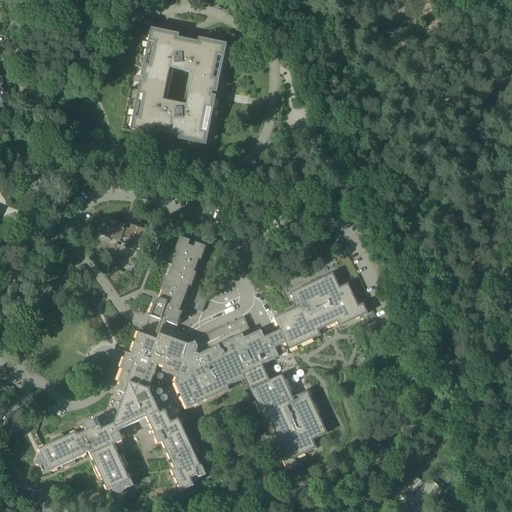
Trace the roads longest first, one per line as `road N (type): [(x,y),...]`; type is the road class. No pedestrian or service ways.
road 1 (unclassified): [(32,149),(17,0)]
road 2 (unclassified): [(0,284),(25,225),(32,149)]
